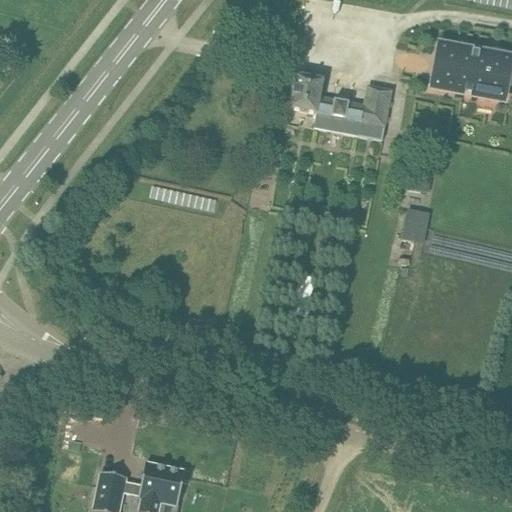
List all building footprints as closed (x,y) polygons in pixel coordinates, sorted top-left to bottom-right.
[(503,100),(510,62),(440,49),(432,86),(503,100)] [(323,81),(316,80),(296,76),(290,110),(316,115),(313,131),(358,139),(358,138),(382,142),(384,129),(385,129),(392,93),(366,88),(363,107),(319,99),(323,81)] [(408,209),(404,241),(426,244),(430,212),(408,209)] [(142,501),(139,511),(160,511),(162,505),(177,508),(184,472),(147,465),(142,488),(140,499),(140,500),(142,501)] [(100,475),(92,511),(120,511),(123,495),(140,499),(142,488),(126,484),(127,480),(100,475)]
